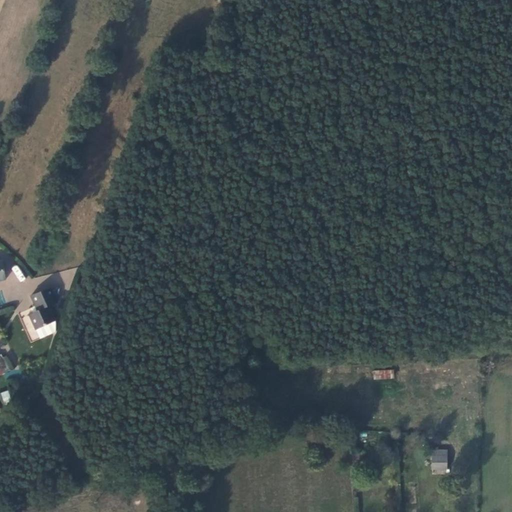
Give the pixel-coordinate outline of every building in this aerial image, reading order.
[(59,244),(50,241),(44,266),(53,269),(59,244)] [(0,261),(0,280),(6,280),(6,275),(11,274),(9,260),(0,261)] [(12,269),(19,282),(25,279),(17,265),(12,269)] [(54,320),(49,306),(57,302),(51,288),(31,295),(37,311),(29,314),(35,329),(54,320)] [(1,354),(0,354),(0,374),(9,370),(1,354)] [(373,380),(394,378),(393,369),(372,371),(373,380)] [(0,392),(3,403),(11,401),(8,390),(0,392)] [(447,456),(433,456),(432,470),(447,470),(447,456)]
